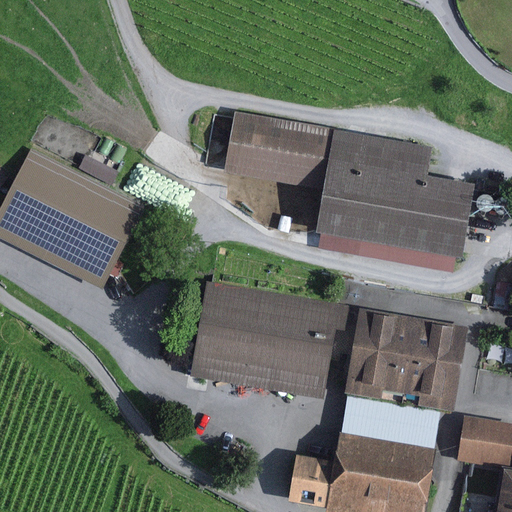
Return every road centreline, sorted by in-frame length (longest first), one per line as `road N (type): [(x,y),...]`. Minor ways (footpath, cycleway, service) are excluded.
road 1 (track): [(0,295),(83,353),(149,439)]
road 2 (residential): [(277,511),(170,460),(149,439)]
